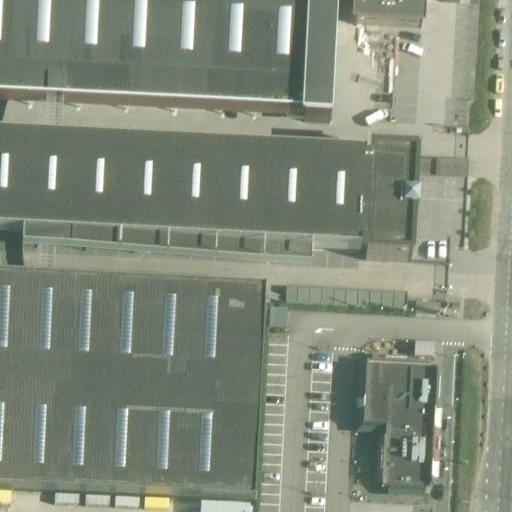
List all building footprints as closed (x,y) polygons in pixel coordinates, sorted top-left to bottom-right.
[(0,0),(0,105),(45,108),(61,109),(72,109),(261,119),(300,121),(303,121),(303,124),(329,125),(335,0),(352,0),(351,29),(423,33),(425,3),(459,5),(458,0),(0,0)] [(0,143),(0,240),(21,241),(21,257),(311,272),(311,256),(359,258),(359,253),(365,254),(365,263),(410,265),(427,265),(432,176),(415,175),(415,163),(416,160),(370,158),(369,167),(363,167),(364,162),(52,146),(0,143)] [(0,492),(254,505),(264,293),(0,279),(0,492)] [(297,308),(298,291),(285,291),(285,307),(297,308)] [(309,308),(310,292),(298,291),(297,308),(309,308)] [(321,309),(322,293),(310,292),(309,308),(321,309)] [(333,309),(334,293),(322,293),(321,309),(333,309)] [(345,310),(346,294),(334,293),(333,309),(345,310)] [(357,311),(358,294),(346,294),(345,310),(357,311)] [(369,311),(370,295),(358,294),(357,311),(369,311)] [(381,312),(382,295),(370,295),(369,311),(381,312)] [(393,312),(394,296),(382,295),(381,312),(393,312)] [(405,313),(406,297),(394,296),(393,312),(405,313)] [(438,320),(439,307),(422,306),(415,305),(414,314),(414,318),(438,320)] [(269,311),(268,331),(269,331),(286,332),(287,312),(269,311)] [(362,430),(385,431),(382,493),(429,495),(430,481),(435,481),(435,468),(431,467),(433,431),(437,432),(438,415),(434,414),(436,370),(365,366),(362,430)]
